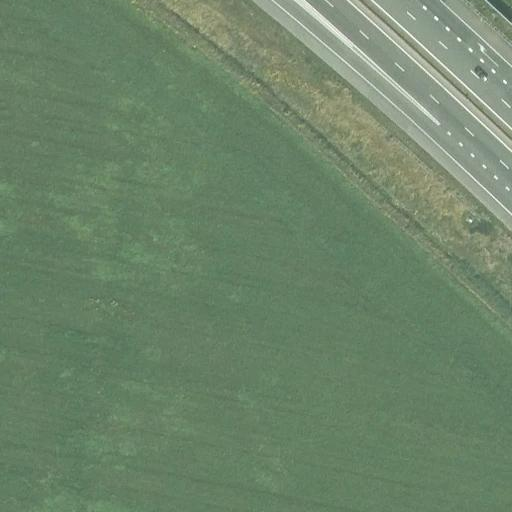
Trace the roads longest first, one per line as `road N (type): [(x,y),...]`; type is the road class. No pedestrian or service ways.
road 1 (motorway): [(292,0),(454,117)]
road 2 (motorway): [(323,0),(454,117)]
road 3 (motorway): [(511,112),(390,0)]
